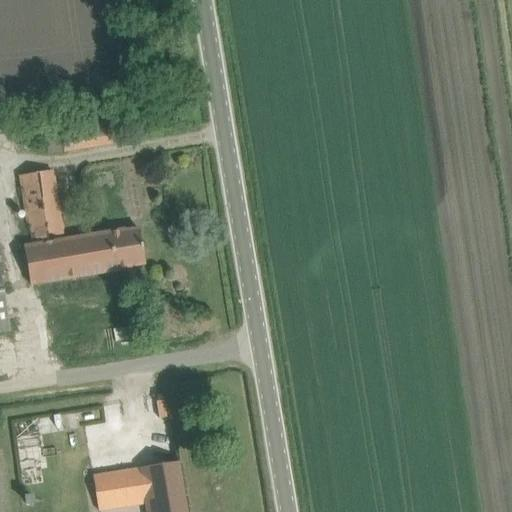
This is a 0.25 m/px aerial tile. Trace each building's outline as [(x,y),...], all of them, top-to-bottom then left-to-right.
[(50,155),(124,143),(120,117),(61,126),(62,131),(46,133),(50,155)] [(53,171),(33,174),(21,176),(33,247),(26,248),(32,283),(112,270),(132,267),(132,266),(145,263),(140,230),(126,232),(126,230),(65,241),(53,171)] [(0,335),(12,334),(0,256),(0,335)] [(166,400),(157,401),(159,419),(168,417),(166,400)] [(186,511),(178,462),(158,466),(93,476),(98,511),(99,511),(146,505),(146,511),(186,511)]
